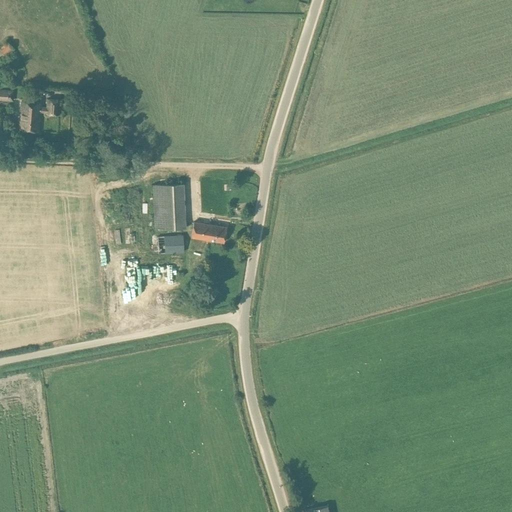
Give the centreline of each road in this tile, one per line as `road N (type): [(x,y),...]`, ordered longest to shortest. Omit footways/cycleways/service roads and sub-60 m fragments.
road 1 (tertiary): [(243,316),(266,169),(317,0)]
road 2 (track): [(266,169),(0,160)]
road 3 (unclassified): [(0,360),(243,316)]
road 4 (tertiary): [(281,511),(246,378),(243,316)]
